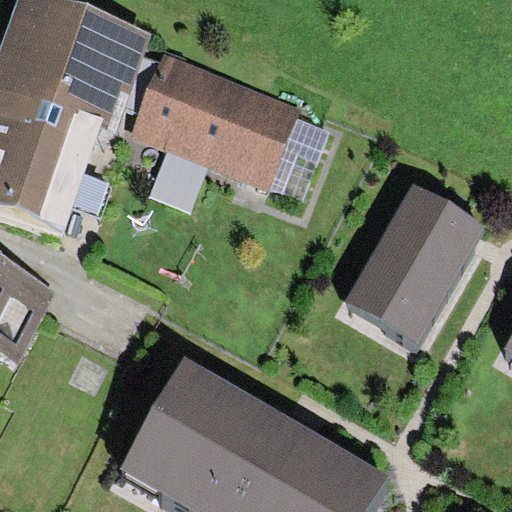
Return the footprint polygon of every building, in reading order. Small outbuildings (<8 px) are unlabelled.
[(38,0),(22,0),(0,64),(0,206),(70,231),(104,135),(116,140),(152,40),(38,0)] [(295,108),(164,54),(129,137),(261,191),(295,108)] [(482,241),(413,202),(349,314),(418,353),(482,241)] [(0,409),(0,408),(0,348),(17,357),(52,291),(0,263),(0,409)] [(376,511),(386,496),(185,382),(125,487),(169,511),(376,511)]
